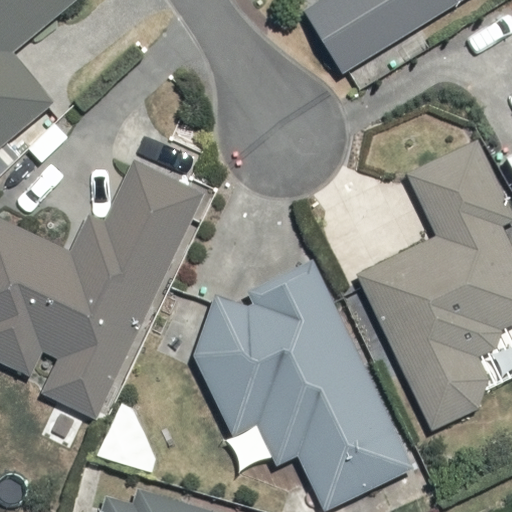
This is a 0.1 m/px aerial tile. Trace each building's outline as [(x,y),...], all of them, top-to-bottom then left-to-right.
[(0,0),(0,143),(173,6),(168,0),(0,0)] [(350,80),(379,64),(387,77),(435,49),(427,36),(488,0),(328,0),(310,11),(350,80)] [(354,285),(367,279),(438,430),(511,395),(511,196),(485,139),(392,184),(385,169),(315,203),(354,285)] [(0,360),(38,382),(50,356),(69,365),(52,401),(101,425),(212,197),(140,163),(112,222),(99,215),(78,257),(0,218),(0,360)] [(287,470),(309,462),(328,511),(329,511),(420,474),(325,269),(260,297),(261,312),(225,304),(208,355),(239,441),(273,429),(287,470)] [(164,454),(146,410),(125,400),(101,453),(154,477),(164,454)] [(204,511),(119,486),(110,511),(204,511)]
